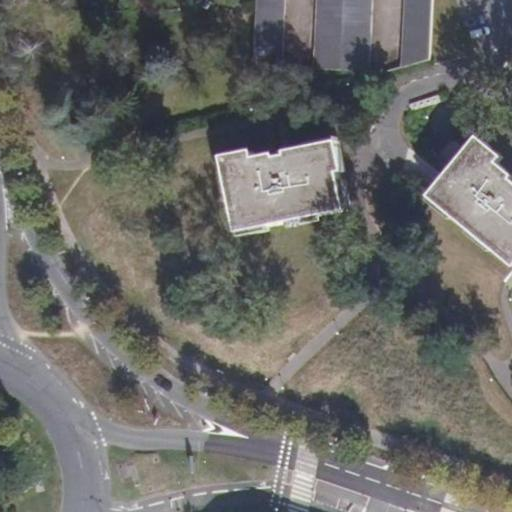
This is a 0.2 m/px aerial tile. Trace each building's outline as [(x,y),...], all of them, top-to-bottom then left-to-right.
[(280,0),(253,0),(252,56),(279,57),(280,0)] [(367,0),(312,0),(310,59),(366,61),(367,0)] [(428,0),(400,0),(399,56),(427,49),(428,0)] [(478,127),(430,187),(511,253),(511,168),(511,166),(511,163),(498,153),(503,146),(478,127)] [(252,141),(221,148),(238,223),(345,199),(337,163),(343,162),(336,131),(284,143),(285,146),(274,149),(273,144),(254,149),(252,141)]
